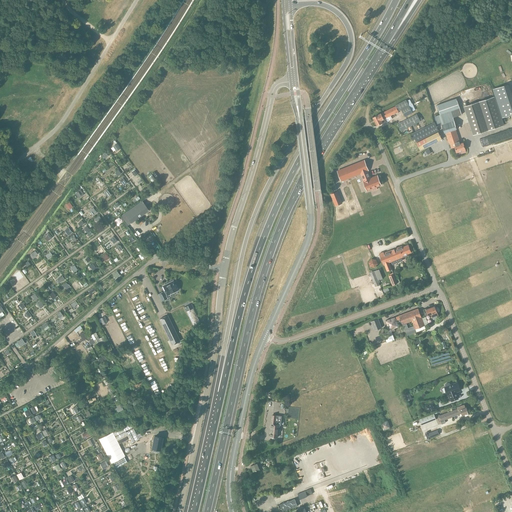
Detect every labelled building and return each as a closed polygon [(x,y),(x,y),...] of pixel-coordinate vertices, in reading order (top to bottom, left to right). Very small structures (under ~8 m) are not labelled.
[(507,84),(492,89),(501,118),(511,114),(511,99),(509,90),(507,84)] [(494,101),(493,97),(463,107),(473,135),(502,126),(494,101)] [(395,105),(396,106),(378,115),(373,117),(377,126),(382,123),(385,121),(384,119),(398,111),(400,110),(404,117),(412,112),(415,110),(412,103),(410,99),(409,100),(408,98),(406,99),(406,100),(395,105)] [(457,152),(458,152),(458,154),(466,152),(463,143),(460,144),(456,129),(457,129),(453,117),(462,114),(460,108),(457,99),(437,105),(440,114),(435,116),(437,123),(441,122),(444,133),(446,132),(449,144),(450,148),(455,147),(457,152)] [(421,117),(419,118),(417,114),(398,124),(401,131),(408,128),(409,130),(412,129),(410,126),(422,120),(421,117)] [(438,131),(439,130),(434,122),(412,134),(420,149),(442,138),(438,131)] [(506,132),(485,137),(487,144),(508,139),(506,132)] [(368,170),(364,160),(338,171),(342,181),(361,173),(364,181),(363,181),(367,191),(372,189),(372,188),(376,186),(376,187),(381,185),(377,176),(371,178),(367,171),(368,170)] [(330,194),(335,206),(342,203),(337,191),(330,194)] [(142,202),(125,214),(122,216),(128,225),(148,211),(142,202)] [(379,254),(383,264),(384,264),(387,271),(392,269),(389,262),(402,257),(403,257),(406,256),(405,254),(411,252),(408,244),(399,248),(399,247),(384,253),(383,252),(379,254)] [(369,262),(370,266),(375,267),(378,264),(376,259),(371,259),(369,262)] [(379,269),(370,273),(375,287),(380,285),(378,280),(383,278),(379,269)] [(394,274),(390,275),(389,276),(392,285),(397,283),(394,274)] [(163,292),(158,294),(162,301),(166,298),(165,296),(167,294),(167,295),(177,290),(173,281),(163,286),(166,292),(164,293),(163,292)] [(191,304),(184,307),(193,325),(200,322),(191,304)] [(437,312),(435,306),(426,309),(426,308),(423,309),(426,316),(432,313),(433,313),(437,312)] [(418,308),(399,315),(402,324),(412,321),(415,329),(424,326),(421,317),(418,308)] [(180,341),(167,316),(159,320),(172,345),(173,344),(180,341)] [(395,317),(385,320),(389,330),(398,327),(395,317)] [(378,318),(371,321),(374,330),(382,327),(378,318)] [(406,333),(415,330),(413,326),(408,328),(407,324),(403,325),(406,333)] [(394,340),(391,331),(383,334),(387,342),(394,340)] [(95,344),(100,341),(99,339),(96,332),(93,334),(91,335),(90,333),(85,335),(86,337),(87,338),(88,341),(90,343),(90,345),(95,343),(95,344)] [(20,347),(25,343),(22,338),(17,342),(20,347)] [(442,354),(444,361),(451,359),(449,352),(442,354)] [(43,371),(54,365),(56,363),(52,356),(39,365),(43,371)] [(98,359),(101,364),(107,360),(104,356),(98,359)] [(64,373),(68,371),(66,366),(77,361),(76,358),(60,366),(64,373)] [(103,380),(105,385),(110,394),(114,392),(109,383),(107,378),(103,380)] [(457,382),(450,385),(449,383),(445,384),(446,387),(445,387),(448,395),(449,395),(452,401),(458,399),(456,392),(460,391),(457,382)] [(78,399),(80,403),(83,408),(87,405),(83,397),(78,399)] [(428,415),(422,402),(407,408),(398,412),(403,424),(428,415)] [(428,412),(436,409),(434,402),(426,405),(428,412)] [(460,408),(459,408),(436,417),(438,422),(441,421),(442,424),(445,423),(444,420),(461,413),(462,416),(468,413),(466,407),(460,409),(460,408)] [(419,419),(422,425),(436,419),(433,413),(419,419)] [(277,438),(278,425),(281,425),(282,416),(272,415),(270,433),(271,433),(271,437),(277,438)] [(384,430),(391,427),(388,420),(381,423),(384,430)] [(131,423),(113,433),(114,435),(132,426),(131,423)] [(134,442),(128,431),(116,438),(117,440),(128,435),(132,443),(134,442)] [(158,451),(158,449),(160,450),(162,437),(154,436),(152,448),(154,448),(153,450),(158,451)] [(124,457),(114,462),(116,468),(127,462),(124,457)] [(256,462),(257,463),(251,466),(253,471),(255,470),(256,470),(257,470),(259,469),(258,465),(260,463),(263,462),(262,459),(256,462)] [(296,498),(280,505),(283,511),(299,505),(296,498)]
